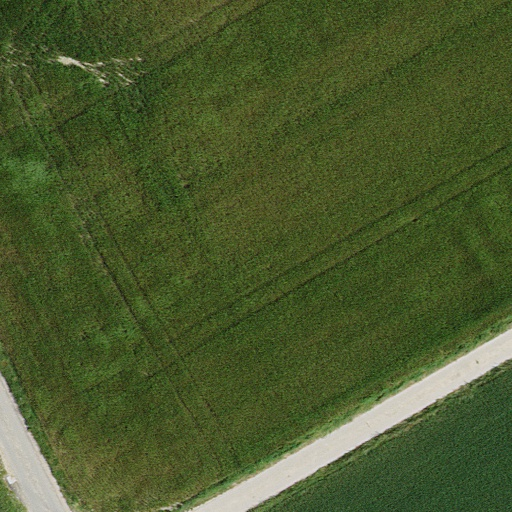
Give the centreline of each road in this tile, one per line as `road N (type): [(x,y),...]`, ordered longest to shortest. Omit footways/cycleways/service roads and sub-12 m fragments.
road 1 (track): [(511,344),(219,511)]
road 2 (track): [(53,511),(0,403)]
